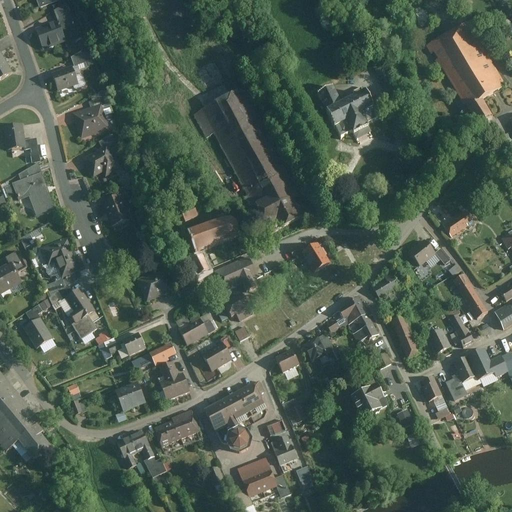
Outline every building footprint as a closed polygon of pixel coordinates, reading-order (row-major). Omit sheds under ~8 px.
[(37,0),(42,12),(69,2),(67,0),(37,0)] [(37,30),(44,51),(67,43),(60,22),(37,30)] [(469,23),(428,49),(468,114),(473,110),(484,127),(497,119),(486,102),(509,88),(469,23)] [(3,54),(0,55),(0,83),(15,75),(3,54)] [(53,75),(60,94),(81,86),(74,67),(53,75)] [(332,113),(329,114),(342,140),(355,133),(357,137),(374,128),(372,125),(385,118),(371,92),(367,94),(363,87),(355,91),(359,99),(347,105),(337,86),(322,94),(332,113)] [(208,148),(220,142),(269,234),(308,214),(243,88),(191,115),(208,148)] [(101,108),(75,116),(83,141),(109,133),(101,108)] [(26,127),(7,130),(10,154),(34,151),(36,164),(43,163),(40,141),(29,143),(26,127)] [(108,147),(85,161),(97,180),(105,175),(108,181),(123,172),(108,147)] [(21,177),(24,183),(44,176),(41,165),(21,177)] [(58,213),(51,193),(44,176),(24,183),(16,186),(22,203),(32,200),(40,220),(58,213)] [(123,198),(104,204),(112,229),(130,223),(123,198)] [(182,216),(184,222),(198,216),(196,211),(182,216)] [(465,213),(443,228),(451,239),(473,224),(465,213)] [(231,222),(195,235),(202,256),(238,243),(245,239),(248,234),(246,226),(238,221),(231,222)] [(35,243),(33,240),(35,239),(33,235),(25,239),(29,247),(35,243)] [(411,256),(422,270),(440,256),(428,242),(411,256)] [(71,243),(43,253),(49,269),(57,266),(63,282),(82,275),(71,243)] [(321,251),(316,246),(302,257),(316,274),(331,262),(326,256),(328,255),(323,249),(321,251)] [(9,260),(12,265),(19,276),(30,269),(21,253),(9,260)] [(261,277),(250,257),(212,276),(222,296),(243,285),(247,292),(256,287),(253,281),(261,277)] [(208,272),(202,258),(190,264),(196,277),(208,272)] [(12,265),(0,271),(0,294),(3,299),(24,285),(19,276),(12,265)] [(141,284),(150,306),(179,293),(169,271),(141,284)] [(394,272),(384,278),(386,281),(394,294),(404,288),(394,272)] [(453,286),(475,321),(486,315),(464,279),(453,286)] [(288,280),(280,285),(286,295),(297,289),(293,282),(290,283),(288,280)] [(386,281),(372,289),(379,302),(394,294),(386,281)] [(502,294),(509,304),(511,302),(511,284),(510,285),(511,287),(502,294)] [(83,292),(69,302),(78,315),(73,318),(78,326),(75,328),(85,343),(100,332),(92,320),(99,315),(83,292)] [(246,312),(239,300),(223,309),(230,321),(246,312)] [(368,315),(359,300),(339,312),(348,327),(354,323),(368,315)] [(35,326),(43,320),(41,317),(54,309),(50,302),(28,316),(35,326)] [(508,307),(496,314),(506,331),(511,327),(511,307),(509,309),(508,307)] [(368,343),(380,336),(368,315),(354,323),(360,333),(351,338),(356,346),(366,341),(368,343)] [(407,318),(394,324),(401,341),(415,335),(407,318)] [(466,353),(478,347),(472,336),(471,337),(461,319),(452,323),(458,334),(457,335),(466,353)] [(57,341),(43,320),(35,326),(26,332),(40,353),(57,341)] [(204,323),(182,334),(190,350),(212,339),(204,323)] [(336,326),(329,330),(332,335),(339,332),(336,326)] [(440,359),(455,352),(446,333),(431,341),(440,359)] [(117,346),(116,346),(111,334),(97,339),(104,358),(120,353),(117,346)] [(418,334),(415,335),(401,341),(411,363),(424,357),(419,345),(423,343),(418,334)] [(143,337),(127,344),(134,359),(150,352),(143,337)] [(327,353),(318,338),(302,347),(312,362),(327,353)] [(176,347),(154,357),(159,368),(181,358),(176,347)] [(226,347),(206,357),(215,375),(236,365),(232,358),(226,347)] [(487,352),(471,360),(483,384),(484,388),(511,375),(511,374),(505,360),(494,365),(487,352)] [(387,353),(375,360),(381,371),(393,365),(387,353)] [(281,362),(288,377),(304,369),(298,355),(281,362)] [(142,360),(145,367),(152,363),(149,357),(142,360)] [(471,360),(457,366),(469,391),(483,384),(471,360)] [(163,386),(171,405),(194,396),(186,376),(182,364),(164,371),(169,384),(163,386)] [(0,426),(28,404),(1,371),(0,372),(0,426)] [(422,386),(432,406),(447,399),(437,379),(422,386)] [(120,393),(128,415),(150,407),(142,386),(120,393)] [(255,386),(205,412),(217,434),(230,428),(233,434),(243,429),(240,423),(267,410),(255,386)] [(385,404),(390,401),(383,387),(356,400),(367,423),(389,412),(385,404)] [(293,426),(307,420),(298,399),(284,404),(293,426)] [(81,403),(74,406),(78,418),(85,416),(81,403)] [(28,404),(0,426),(0,443),(10,455),(23,443),(40,463),(57,449),(47,437),(53,433),(28,404)] [(124,413),(116,416),(119,424),(127,420),(124,413)] [(194,414),(158,430),(167,451),(203,435),(194,414)] [(284,421),(273,426),(277,435),(288,431),(284,421)] [(235,454),(244,457),(253,452),(256,443),(251,434),(242,430),(232,436),(230,446),(235,454)] [(465,438),(472,452),(485,446),(478,431),(465,438)] [(147,432),(133,438),(141,456),(145,454),(149,463),(147,464),(155,481),(165,477),(153,450),(155,449),(147,432)] [(141,456),(133,438),(119,445),(132,473),(140,469),(135,459),(141,456)] [(286,454),(279,457),(282,469),(303,462),(297,449),(294,450),(290,440),(280,443),(286,454)] [(308,467),(297,471),(303,490),(314,487),(308,467)] [(273,472),(247,483),(254,501),(281,490),(273,472)]
